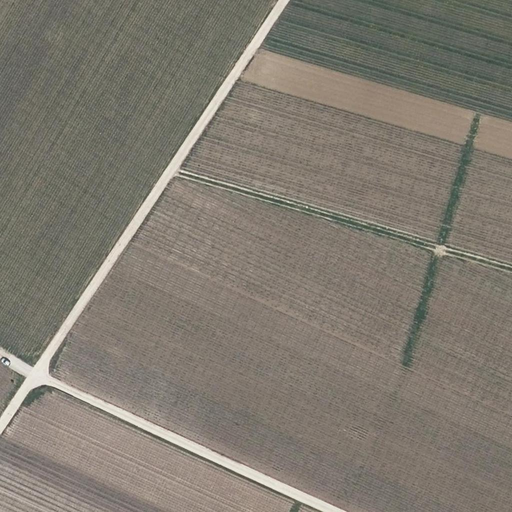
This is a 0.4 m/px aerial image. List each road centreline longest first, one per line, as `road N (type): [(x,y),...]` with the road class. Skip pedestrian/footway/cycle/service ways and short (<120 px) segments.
road 1 (unclassified): [(35,374),(283,0)]
road 2 (track): [(171,168),(511,269)]
road 3 (unclassified): [(339,511),(35,374)]
